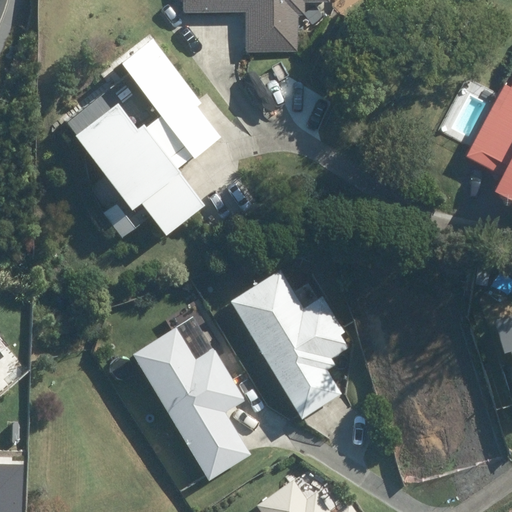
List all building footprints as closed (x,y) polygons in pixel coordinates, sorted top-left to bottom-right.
[(302,13),(301,2),(326,1),(325,0),(180,0),(181,13),(242,11),(243,52),(295,50),(294,14),(302,13)] [(193,153),(194,151),(214,136),(191,106),(195,103),(148,41),(121,61),(115,66),(154,118),(131,136),(111,110),(80,134),(71,141),(125,211),(133,205),(134,204),(137,207),(158,236),(163,232),(195,207),(168,171),(193,153)] [(511,74),(505,88),(499,85),(462,157),(498,176),(488,195),(511,207),(511,74)] [(228,300),(303,419),(342,394),(327,370),(335,365),(331,358),(347,348),(339,334),(344,331),(322,296),(303,308),(278,269),(228,300)] [(511,352),(511,356),(511,313),(494,319),(505,354),(511,352)] [(189,358),(170,327),(124,356),(204,483),(247,456),(220,414),(240,401),(206,347),(189,358)] [(0,511),(21,511),(23,465),(0,463),(0,511)] [(355,511),(350,504),(337,511),(331,511),(318,493),(309,500),(295,480),(257,506),(261,511),(355,511)]
